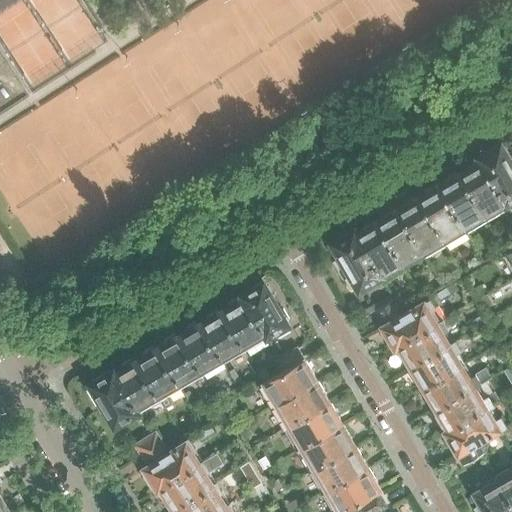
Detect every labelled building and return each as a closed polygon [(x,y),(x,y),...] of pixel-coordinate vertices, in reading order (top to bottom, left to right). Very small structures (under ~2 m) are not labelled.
[(511,158),(511,159),(505,148),(504,148),(501,143),(478,157),(479,159),(488,175),(487,179),(492,187),(495,188),(506,205),(510,213),(511,211),(511,158)] [(506,205),(495,188),(492,187),(487,179),(488,175),(479,159),(466,167),(468,169),(460,173),(468,187),(467,192),(471,200),(475,200),(485,217),(506,205)] [(485,217),(475,200),(471,200),(467,192),(468,187),(460,173),(459,174),(457,172),(446,179),(447,181),(439,186),(447,199),(446,203),(451,212),(456,212),(465,229),(485,217)] [(465,229),(456,212),(451,212),(446,203),(447,199),(439,186),(438,187),(436,184),(425,191),(426,193),(419,198),(427,212),(426,215),(431,224),(434,224),(443,241),(465,229)] [(443,241),(434,224),(431,224),(426,215),(427,212),(419,198),(417,199),(416,196),(404,203),(405,205),(398,210),(406,224),(405,228),(407,231),(409,235),(415,236),(424,253),(443,241)] [(424,253),(415,236),(409,235),(407,231),(405,228),(406,224),(398,210),(396,211),(395,208),(383,215),(385,217),(378,222),(386,235),(385,239),(390,248),(393,248),(403,265),(424,253)] [(403,265),(393,248),(390,248),(385,239),(386,235),(378,222),(376,223),(374,220),(363,227),(364,230),(357,234),(365,248),(364,251),(370,261),(373,261),(383,276),(403,265)] [(370,261),(364,251),(365,248),(357,234),(354,229),(331,242),(334,247),(332,248),(339,259),(339,260),(341,259),(349,273),(348,274),(355,286),(356,285),(359,290),(383,276),(373,261),(370,261)] [(510,246),(501,231),(494,235),(504,250),(510,246)] [(482,247),(474,233),(468,236),(476,250),(482,247)] [(511,249),(502,256),(511,273),(511,249)] [(481,263),(478,258),(470,263),(473,267),(481,263)] [(453,279),(462,274),(459,269),(450,274),(453,279)] [(289,319),(283,309),(280,309),(264,281),(251,289),(251,293),(244,297),(251,310),(250,314),(256,323),(259,323),(267,337),(289,324),(287,322),(289,319)] [(425,289),(422,283),(414,287),(418,293),(425,289)] [(449,294),(457,290),(453,284),(446,288),(436,294),(440,300),(450,294),(449,294)] [(484,294),(480,286),(473,290),(477,299),(484,294)] [(404,312),(394,294),(393,294),(391,292),(385,296),(389,302),(380,307),(389,322),(404,312)] [(259,323),(256,323),(250,314),(251,310),(244,297),(242,298),(238,296),(229,302),(229,306),(222,310),(230,323),(228,327),(233,335),(237,336),(245,350),(267,337),(259,323)] [(425,329),(437,321),(431,310),(436,307),(430,297),(404,312),(389,322),(384,325),(380,327),(381,329),(383,327),(387,334),(386,337),(391,345),(394,345),(395,347),(399,345),(413,336),(414,332),(421,328),(425,329)] [(237,336),(233,335),(228,327),(230,323),(222,310),(221,311),(217,309),(207,314),(207,319),(201,322),(208,335),(207,339),(211,347),(216,349),(224,362),(245,350),(237,336)] [(486,321),(482,314),(473,320),(477,327),(479,326),(486,321)] [(438,351),(455,340),(455,339),(450,342),(444,331),(449,329),(442,318),(437,321),(425,329),(421,328),(414,332),(413,336),(399,345),(404,353),(402,356),(407,364),(410,365),(411,366),(412,366),(425,358),(426,355),(435,350),(438,351)] [(495,330),(489,319),(486,321),(479,326),(483,331),(490,333),(495,330)] [(224,362),(216,349),(211,347),(207,339),(208,335),(201,322),(199,323),(195,321),(186,327),(186,331),(179,335),(186,348),(185,352),(189,360),(194,362),(202,375),(213,392),(216,390),(211,381),(215,378),(210,370),(224,362)] [(194,362),(189,360),(185,352),(186,348),(179,335),(178,336),(174,334),(165,339),(165,343),(158,347),(165,360),(163,364),(168,372),(173,373),(181,387),(202,375),(194,362)] [(463,364),(456,352),(461,350),(455,340),(438,351),(435,350),(426,355),(425,358),(412,366),(416,372),(415,373),(416,374),(415,377),(420,385),(423,386),(424,387),(463,364)] [(173,373),(168,372),(163,364),(165,360),(158,347),(156,348),(153,346),(143,352),(143,356),(136,360),(144,373),(142,376),(147,385),(152,386),(159,400),(181,387),(173,373)] [(303,358),(297,347),(275,360),(281,371),(303,358)] [(273,406),(313,382),(309,375),(313,373),(305,359),(304,359),(303,358),(281,371),(260,384),(273,406)] [(159,400),(152,386),(147,385),(142,376),(144,373),(136,360),(135,361),(131,359),(122,364),(122,368),(115,372),(123,385),(122,389),(126,398),(130,398),(148,428),(151,426),(142,410),(159,400)] [(463,391),(476,384),(477,386),(482,384),(481,383),(490,377),(485,368),(475,374),(475,373),(471,376),(463,364),(424,387),(424,388),(423,391),(428,399),(431,400),(432,401),(433,401),(437,407),(449,400),(454,400),(462,396),(463,391)] [(238,377),(231,367),(228,369),(234,380),(238,377)] [(270,377),(264,367),(257,371),(263,381),(270,377)] [(148,428),(130,398),(126,398),(122,389),(123,385),(115,372),(114,369),(89,383),(91,386),(87,389),(96,404),(98,402),(103,410),(105,409),(114,426),(135,414),(145,430),(148,428)] [(285,428),(326,403),(322,397),(326,394),(318,380),(314,383),(313,382),(273,406),(285,428)] [(475,414),(493,404),(488,394),(483,397),(477,386),(476,384),(463,391),(462,396),(454,400),(449,400),(437,407),(436,408),(437,410),(436,412),(441,420),(444,421),(448,429),(449,430),(464,421),(467,422),(474,417),(475,414)] [(194,400),(189,391),(185,394),(190,402),(194,400)] [(298,450),(338,425),(334,418),(338,416),(330,402),(326,404),(326,403),(285,428),(298,450)] [(456,454),(478,441),(506,425),(500,415),(496,418),(490,408),(494,405),(493,404),(475,414),(474,417),(467,422),(464,421),(449,430),(448,429),(445,431),(446,433),(445,435),(450,443),(453,444),(457,451),(455,452),(456,454)] [(240,426),(231,413),(224,417),(233,431),(236,429),(240,426)] [(253,433),(246,423),(240,426),(236,429),(243,439),(253,433)] [(311,472),(351,447),(347,440),(351,437),(343,424),(339,426),(338,425),(298,450),(311,472)] [(201,441),(214,432),(210,426),(197,435),(201,441)] [(170,452),(168,449),(156,430),(154,431),(135,444),(149,465),(170,452)] [(160,488),(204,461),(203,460),(201,461),(194,451),(196,449),(188,437),(168,449),(170,452),(149,465),(144,467),(150,476),(148,480),(153,488),(157,488),(158,490),(160,488)] [(478,441),(456,454),(460,460),(463,465),(482,453),(484,452),(479,444),(478,441)] [(323,493),(364,469),(360,462),(364,459),(356,445),(352,448),(351,447),(311,472),(323,493)] [(271,466),(264,456),(256,462),(262,471),(271,466)] [(174,509),(217,482),(216,481),(214,482),(208,472),(210,470),(204,461),(160,488),(166,496),(164,499),(170,507),(173,507),(174,509)] [(340,511),(377,491),(372,483),(376,481),(368,467),(364,469),(323,493),(334,511),(340,511)] [(511,467),(496,477),(511,504),(511,467)] [(511,511),(511,504),(496,477),(487,482),(488,485),(475,493),(475,494),(476,496),(474,499),(478,506),(474,508),(476,511),(511,511)] [(285,488),(279,479),(271,485),(276,493),(285,488)] [(217,511),(231,504),(229,502),(227,503),(221,493),(223,492),(217,482),(174,509),(175,511),(217,511)] [(269,493),(262,483),(254,488),(260,498),(269,493)] [(0,511),(10,511),(0,494),(0,511)] [(386,506),(384,504),(379,494),(361,505),(365,511),(375,511),(384,507),(386,506)] [(291,511),(300,506),(296,500),(285,506),(288,511),(291,511)]
